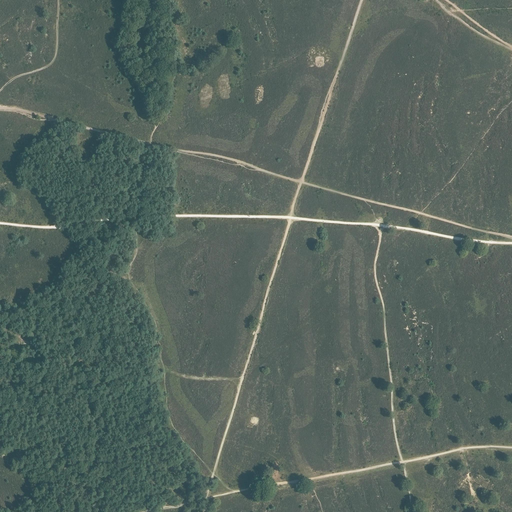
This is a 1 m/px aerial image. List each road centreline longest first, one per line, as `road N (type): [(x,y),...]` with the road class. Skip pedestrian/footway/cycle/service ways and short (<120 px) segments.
road 1 (track): [(511,446),(145,511)]
road 2 (track): [(0,344),(22,338),(154,361),(192,378),(243,378)]
